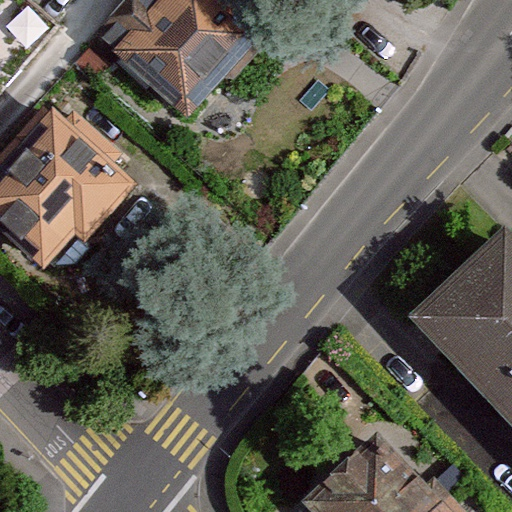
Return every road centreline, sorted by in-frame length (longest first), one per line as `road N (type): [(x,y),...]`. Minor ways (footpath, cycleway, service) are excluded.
road 1 (residential): [(511,32),(123,498)]
road 2 (residential): [(0,359),(123,498)]
